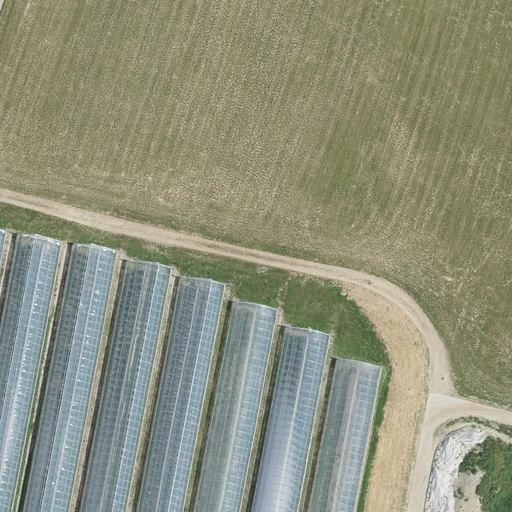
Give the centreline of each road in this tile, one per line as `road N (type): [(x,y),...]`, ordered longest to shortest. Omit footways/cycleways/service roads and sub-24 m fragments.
road 1 (track): [(437,400),(446,380),(435,339),(411,305),(380,285),(0,195)]
road 2 (track): [(415,511),(437,400),(511,419)]
